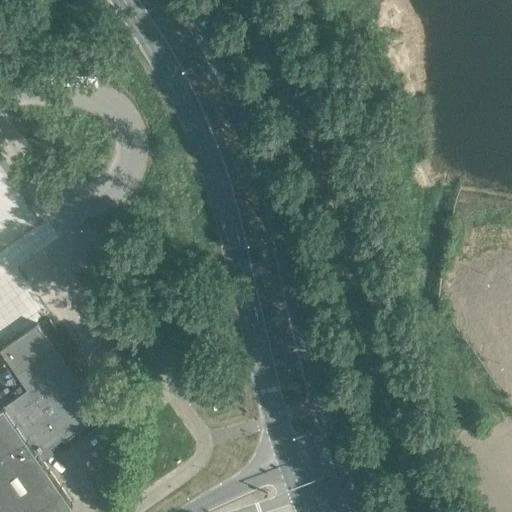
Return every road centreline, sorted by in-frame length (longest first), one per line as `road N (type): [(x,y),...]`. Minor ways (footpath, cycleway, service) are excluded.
road 1 (secondary): [(345,463),(323,406),(278,201),(215,50),(181,0)]
road 2 (secondary): [(127,0),(177,72),(239,237),(266,391),(287,460)]
road 3 (unclassified): [(0,88),(87,92),(118,101),(137,124),(128,180),(97,198),(67,201),(43,187)]
